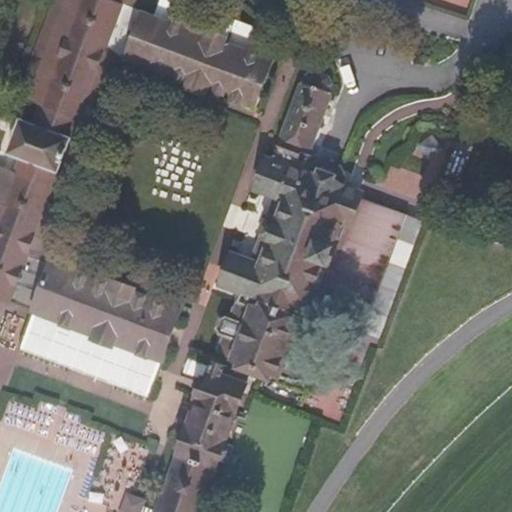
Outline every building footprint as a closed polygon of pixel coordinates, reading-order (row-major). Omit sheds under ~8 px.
[(54,0),(50,12),(110,34),(121,4),(111,0),(54,0)] [(111,0),(121,4),(135,9),(137,0),(111,0)] [(22,122),(71,140),(110,34),(50,12),(11,118),(22,122)] [(128,60),(256,108),(273,60),(145,12),(128,60)] [(298,324),(347,191),(340,188),(344,177),(341,170),(323,163),(315,167),(312,178),(305,175),(301,167),(293,164),(299,147),(307,149),(331,87),(326,79),(312,73),(304,77),(272,162),(265,165),(259,182),(262,191),(278,197),(254,261),(240,256),(231,259),(225,277),(229,285),(243,290),(234,315),(229,314),(222,317),(219,325),(223,331),(228,333),(221,350),(293,377),(294,374),(296,374),(296,375),(297,375),(298,375),(299,375),(300,375),(301,375),(302,375),(303,375),(304,375),(305,375),(306,375),(307,375),(308,375),(309,374),(310,374),(311,374),(311,373),(312,373),(313,373),(313,372),(314,372),(314,371),(315,371),(316,371),(316,370),(317,370),(317,369),(318,369),(318,368),(319,368),(319,367),(320,367),(320,366),(320,365),(321,365),(321,364),(321,363),(322,363),(322,362),(322,361),(323,361),(323,360),(323,359),(323,358),(324,358),(324,357),(324,356),(324,355),(325,355),(325,354),(325,353),(325,352),(325,351),(325,350),(325,349),(325,348),(324,348),(324,347),(324,346),(324,345),(323,345),(323,344),(323,343),(323,342),(322,342),(322,341),(322,340),(321,340),(321,339),(320,339),(320,338),(319,338),(319,337),(318,337),(318,336),(317,336),(317,335),(316,335),(315,334),(314,334),(313,334),(313,333),(311,332),(311,330),(310,329),(298,324)] [(0,293),(12,298),(71,140),(22,122),(0,181),(0,293)] [(359,195),(347,191),(298,324),(310,329),(359,195)] [(33,312),(161,361),(179,315),(52,265),(33,312)] [(147,398),(161,361),(33,312),(19,349),(147,398)] [(198,511),(246,383),(225,375),(227,368),(213,362),(156,511),(198,511)]
